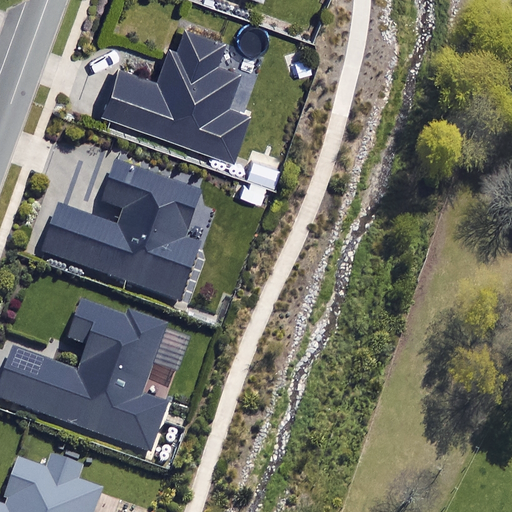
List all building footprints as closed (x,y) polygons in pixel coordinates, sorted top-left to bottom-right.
[(222,40),(176,23),(156,80),(118,66),(101,112),(230,159),(247,112),(225,104),(237,71),(213,62),(222,40)] [(282,161),(253,154),(246,178),(276,185),(282,161)] [(114,229),(58,208),(40,256),(178,307),(199,250),(183,244),(202,195),(115,163),(99,207),(119,214),(114,229)] [(143,396),(164,334),(81,305),(68,342),(87,349),(78,374),(12,352),(0,387),(0,403),(149,455),(167,404),(143,396)] [(46,470),(19,461),(3,508),(0,507),(0,511),(91,511),(100,489),(76,481),(81,469),(50,459),(46,470)]
